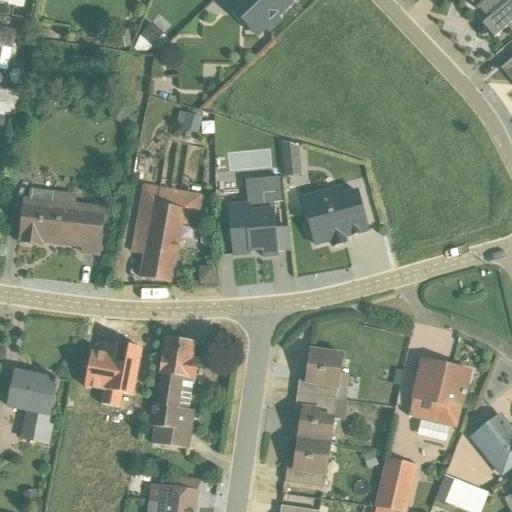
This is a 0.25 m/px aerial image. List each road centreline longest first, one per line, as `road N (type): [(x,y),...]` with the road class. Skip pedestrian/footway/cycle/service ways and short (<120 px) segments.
road 1 (residential): [(511,247),(328,297),(258,307)]
road 2 (residential): [(258,307),(170,312),(0,295)]
road 3 (residential): [(511,161),(483,108),(381,0)]
road 4 (residential): [(236,511),(260,347),(258,307)]
